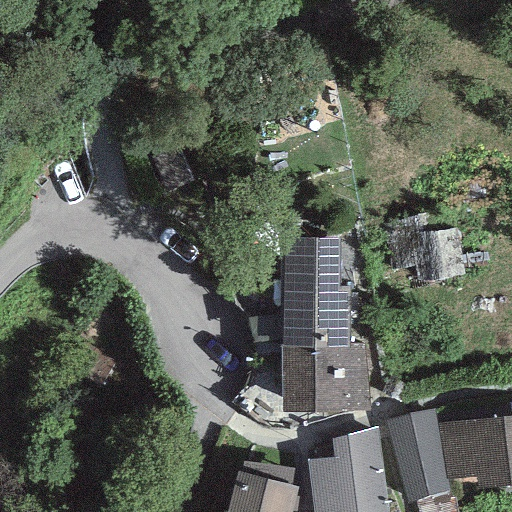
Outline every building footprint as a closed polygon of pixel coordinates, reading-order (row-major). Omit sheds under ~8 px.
[(178,146),(151,157),(166,192),(193,180),(178,146)] [(432,211),(382,226),(390,269),(419,264),(422,283),(464,276),(457,229),(435,230),(432,211)] [(350,346),(350,343),(348,287),(340,287),(339,237),(279,238),(281,348),(350,346)] [(350,346),(281,348),(282,412),(367,410),(365,342),(350,343),(350,346)] [(435,410),(386,422),(411,501),(449,492),(446,480),(437,425),(435,410)] [(511,416),(437,425),(446,480),(476,475),(479,487),(511,483),(511,416)] [(390,511),(376,432),(304,446),(316,511),(390,511)] [(291,511),(297,491),(237,474),(223,511),(291,511)]
